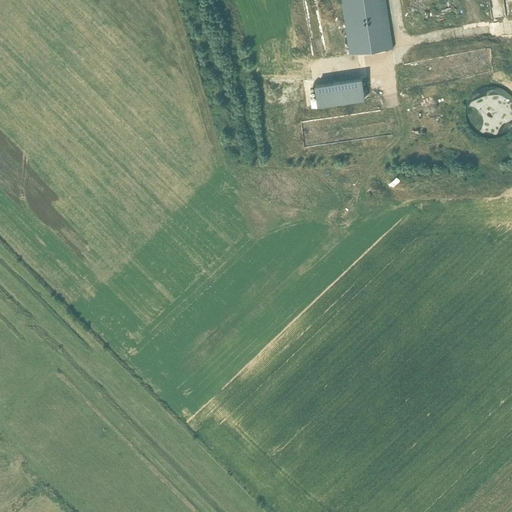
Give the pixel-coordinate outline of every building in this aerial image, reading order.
[(385,0),(340,0),(349,55),(393,48),(385,0)] [(511,0),(488,0),(492,19),(510,16),(511,15),(511,0)] [(317,14),(314,3),(305,5),(308,16),(317,14)] [(380,66),(333,73),(336,94),(383,86),(380,66)] [(479,132),(507,124),(506,119),(511,117),(511,112),(504,84),(464,96),(471,123),(476,121),(479,132)] [(403,96),(399,98),(396,100),(394,102),(392,106),(390,110),(388,113),(388,117),(387,120),(388,125),(389,129),(390,133),(393,137),(396,140),(399,143),(403,145),(407,147),(413,148),(419,148),(423,147),(426,145),(429,144),(433,141),(436,138),(437,136),(439,134),(440,132),(441,131),(442,127),(442,124),(442,119),(442,118),(442,115),(441,112),(440,109),(438,106),(437,104),(435,101),(432,99),(431,98),(428,96),(426,95),(423,94),(421,94),(416,93),(414,93),(408,94),(405,95),(403,96)]
